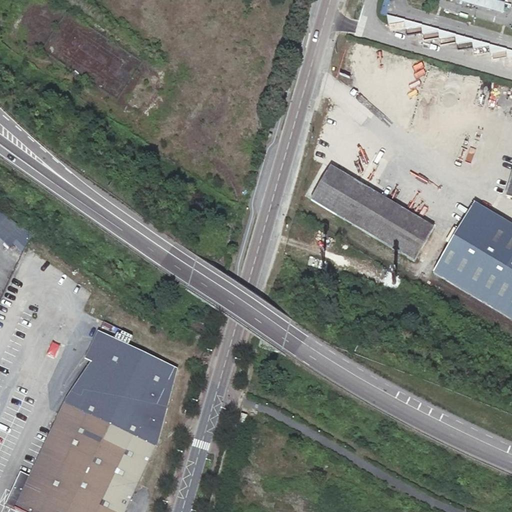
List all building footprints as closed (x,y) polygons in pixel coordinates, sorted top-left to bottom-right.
[(502,17),(505,7),(480,0),(446,0),(446,2),(502,17)] [(383,198),(335,168),(315,199),(352,223),(416,263),(436,231),(420,222),(383,198)] [(511,225),(476,204),(435,275),(479,301),(511,320),(511,225)] [(0,237),(19,252),(31,236),(0,211),(0,237)] [(17,477),(1,509),(7,511),(123,511),(157,442),(177,368),(99,333),(89,354),(96,358),(67,397),(55,420),(26,481),(17,477)] [(248,415),(241,412),(240,415),(238,422),(245,424),(248,415)]
